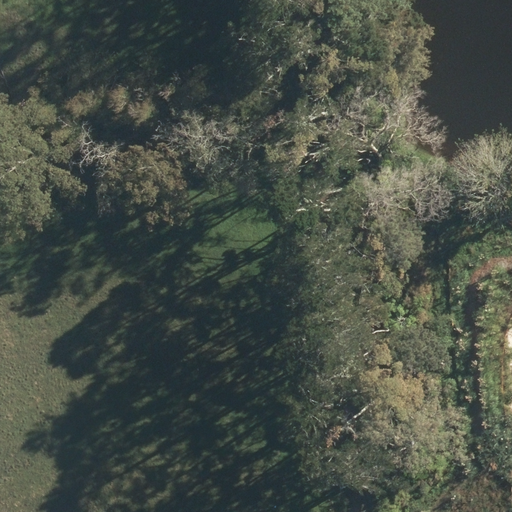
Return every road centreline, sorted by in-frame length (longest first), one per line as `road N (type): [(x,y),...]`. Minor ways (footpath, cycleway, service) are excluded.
road 1 (tertiary): [(309,265),(334,511)]
road 2 (unknown): [(309,265),(511,237)]
